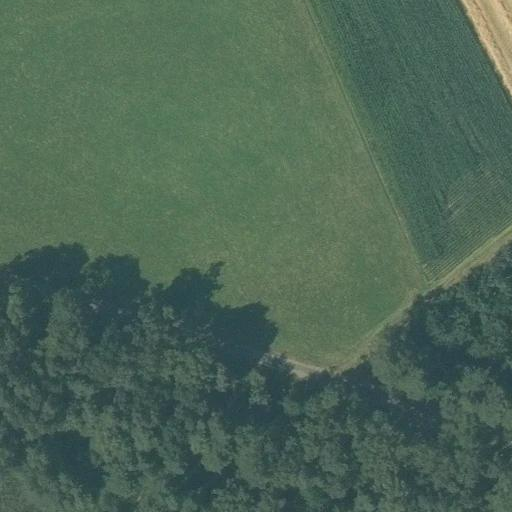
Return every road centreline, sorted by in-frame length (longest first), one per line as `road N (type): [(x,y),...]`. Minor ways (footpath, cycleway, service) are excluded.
road 1 (unclassified): [(0,264),(511,426)]
road 2 (track): [(321,364),(511,226)]
